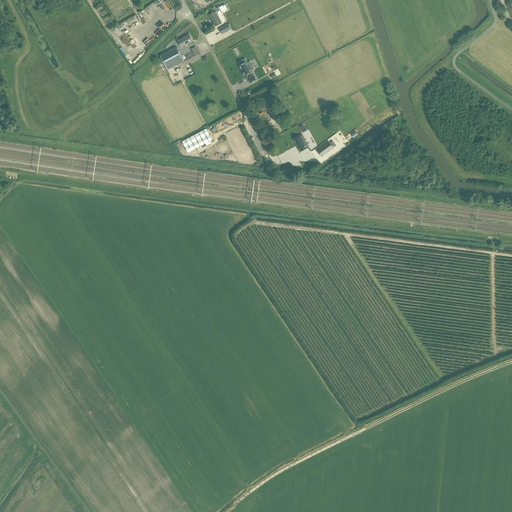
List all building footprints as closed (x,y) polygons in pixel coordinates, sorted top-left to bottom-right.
[(209,15),(215,26),(221,23),(215,12),(209,15)] [(231,29),(228,24),(219,29),(222,34),(231,29)] [(178,41),(181,47),(193,41),(191,38),(189,35),(187,36),(178,41)] [(181,53),(184,60),(199,53),(196,46),(181,53)] [(163,61),(167,70),(184,61),(176,47),(168,52),(160,56),(163,61)] [(252,72),(251,70),(254,69),(250,62),(247,63),(246,62),(245,59),(238,62),(240,65),(239,66),(242,71),(244,76),(246,75),(248,77),(246,78),(249,83),(256,80),(253,74),(252,75),(251,73),(252,72)] [(182,141),(188,153),(196,148),(212,140),(206,129),(182,141)] [(301,136),(293,139),(300,152),(307,148),(301,136)] [(329,142),(316,151),(321,157),(333,148),(329,142)]
